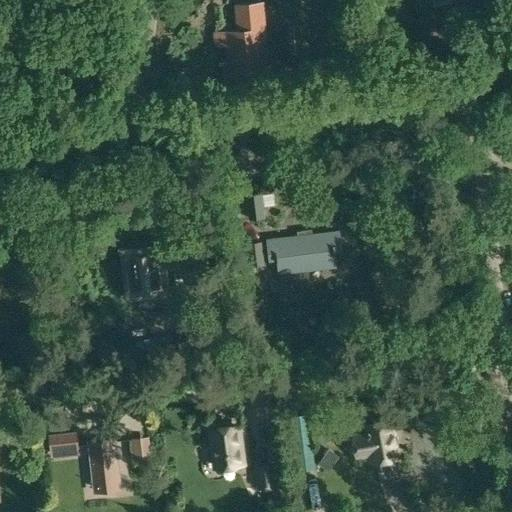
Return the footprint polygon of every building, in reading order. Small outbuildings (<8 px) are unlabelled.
[(265,26),(263,0),(235,3),(238,29),(214,31),(215,44),(227,43),(230,77),(268,74),(264,26),(265,26)] [(172,199),(171,188),(156,189),(157,200),(172,199)] [(263,192),(246,194),(248,219),(266,217),(265,206),(275,205),(274,193),(263,194),(263,192)] [(316,204),(317,216),(333,215),(332,202),(316,204)] [(389,222),(378,229),(385,241),(397,234),(389,222)] [(269,261),(279,260),(280,270),(334,264),(333,253),(342,252),(340,233),(266,241),(269,261)] [(182,234),(168,236),(171,258),(185,256),(182,234)] [(160,288),(156,255),(132,258),(137,291),(160,288)] [(0,325),(19,323),(12,274),(0,275),(0,325)] [(374,432),(353,436),(358,458),(371,455),(372,462),(379,461),(379,463),(392,460),(392,459),(402,457),(394,415),(372,420),(374,432)] [(220,468),(245,464),(241,428),(215,431),(220,468)] [(52,449),(78,447),(77,433),(51,436),(52,449)] [(136,462),(152,460),(150,436),(133,438),(136,462)] [(116,440),(89,443),(94,489),(121,485),(116,440)] [(81,467),(79,487),(89,488),(91,468),(81,467)] [(263,489),(278,487),(276,467),(260,469),(263,489)]
